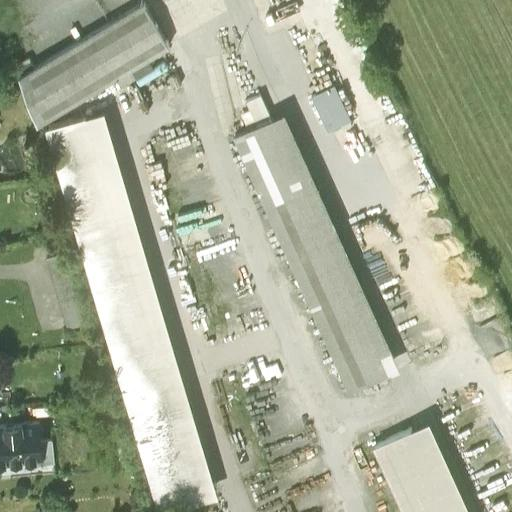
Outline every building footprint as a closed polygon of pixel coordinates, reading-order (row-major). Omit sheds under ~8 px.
[(169,43),(144,0),(143,0),(20,71),(38,119),(116,73),(121,82),(135,74),(131,65),(169,43)] [(332,127),(355,117),(338,80),(316,90),(332,127)] [(247,98),(258,120),(271,114),(261,91),(247,98)] [(220,488),(106,104),(49,120),(164,505),(220,488)] [(258,120),(235,130),(350,387),(402,364),(286,107),(271,114),(258,120)] [(47,255),(68,325),(91,318),(71,248),(47,255)] [(473,511),(429,416),(374,441),(406,511),(473,511)] [(44,439),(42,422),(0,425),(0,460),(45,456),(44,439)] [(57,437),(44,439),(45,456),(46,464),(60,462),(57,437)]
